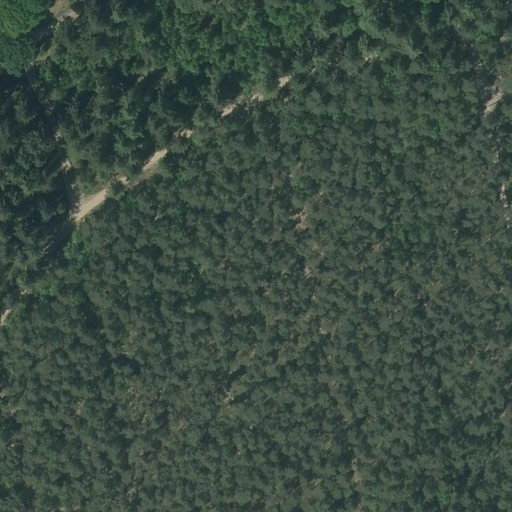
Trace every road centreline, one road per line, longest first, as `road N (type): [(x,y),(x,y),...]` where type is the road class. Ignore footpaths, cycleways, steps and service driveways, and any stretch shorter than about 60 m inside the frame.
road 1 (track): [(0,304),(88,210),(268,82)]
road 2 (track): [(268,82),(503,0)]
road 3 (track): [(0,24),(56,117),(72,229)]
road 4 (track): [(463,13),(511,220)]
road 5 (track): [(0,329),(39,511)]
